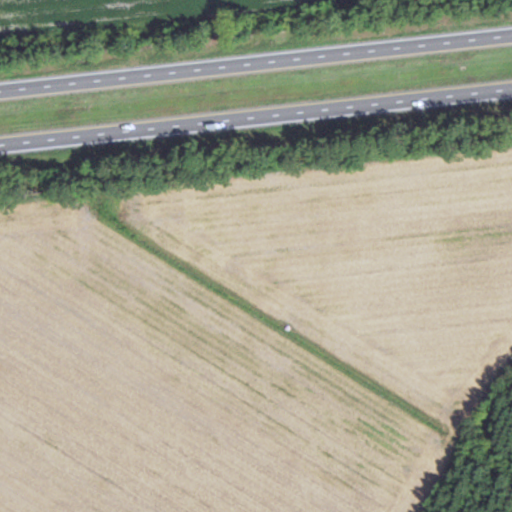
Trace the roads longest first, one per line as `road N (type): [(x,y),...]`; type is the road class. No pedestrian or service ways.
road 1 (motorway): [(511,34),(0,89)]
road 2 (motorway): [(0,143),(511,88)]
